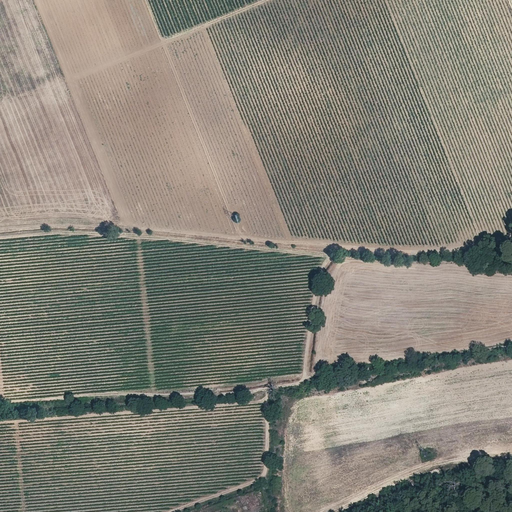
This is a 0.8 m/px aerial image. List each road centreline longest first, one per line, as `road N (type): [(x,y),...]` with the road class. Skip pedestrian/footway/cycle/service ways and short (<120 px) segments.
road 1 (track): [(511,235),(460,251),(343,247),(328,255),(59,233),(0,238)]
road 2 (track): [(0,420),(313,385),(511,348)]
